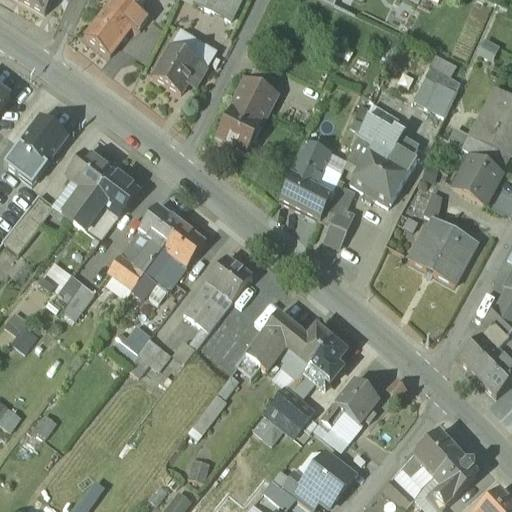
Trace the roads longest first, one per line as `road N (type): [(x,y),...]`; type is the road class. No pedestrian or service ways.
road 1 (tertiary): [(430,376),(184,169)]
road 2 (residential): [(184,169),(266,0)]
road 3 (tertiary): [(184,169),(50,62)]
road 4 (residential): [(511,231),(430,376)]
road 5 (residential): [(352,511),(447,394)]
